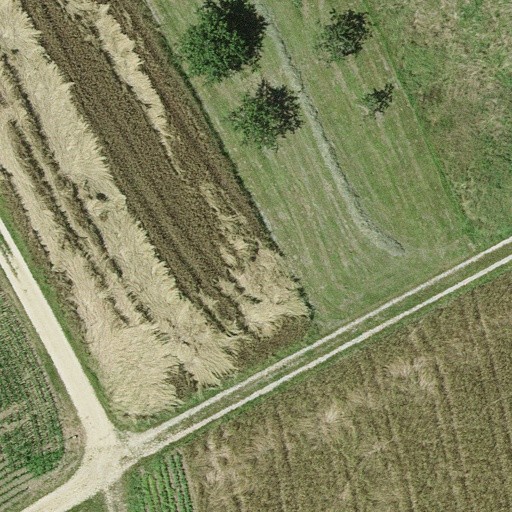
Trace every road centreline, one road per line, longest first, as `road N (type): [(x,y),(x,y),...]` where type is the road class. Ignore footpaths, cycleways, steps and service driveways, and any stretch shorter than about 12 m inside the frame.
road 1 (track): [(511,256),(49,511)]
road 2 (track): [(0,239),(116,470)]
